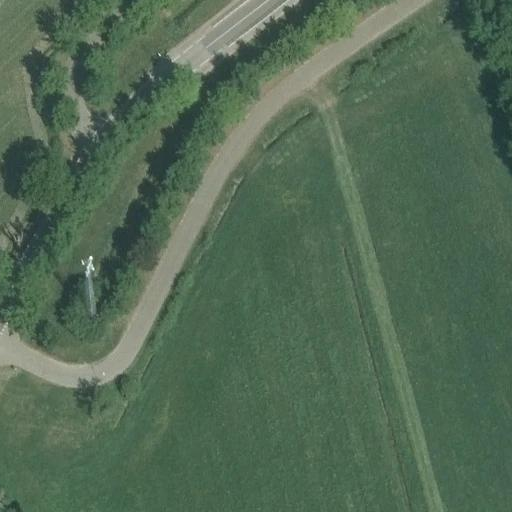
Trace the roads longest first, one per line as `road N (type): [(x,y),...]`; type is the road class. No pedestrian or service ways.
road 1 (unclassified): [(416,0),(293,84),(236,144),(120,361),(105,375),(69,377),(0,338)]
road 2 (unclassified): [(103,150),(159,85),(269,0)]
road 3 (unclassified): [(0,313),(103,150)]
road 4 (unclassified): [(103,150),(77,110),(77,68),(136,0)]
road 5 (track): [(200,53),(214,69),(228,68),(330,0)]
